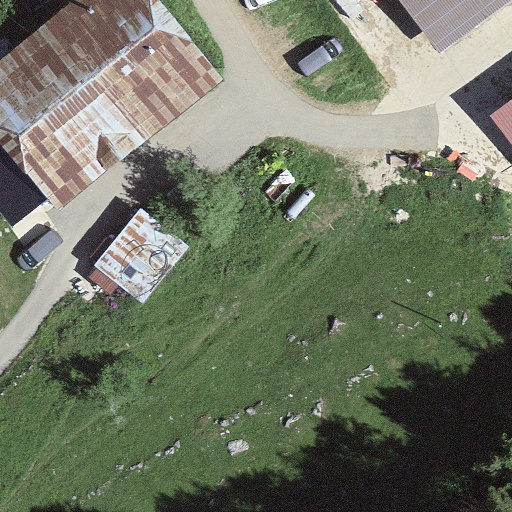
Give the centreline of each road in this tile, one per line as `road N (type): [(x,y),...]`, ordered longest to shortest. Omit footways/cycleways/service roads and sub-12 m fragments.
road 1 (track): [(203,0),(283,118),(141,188),(0,356)]
road 2 (track): [(283,118),(463,143)]
